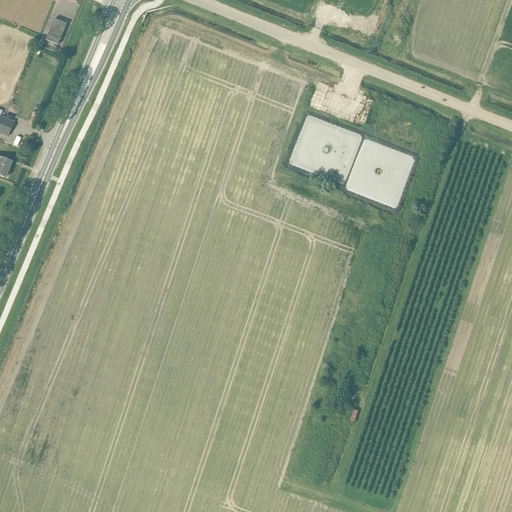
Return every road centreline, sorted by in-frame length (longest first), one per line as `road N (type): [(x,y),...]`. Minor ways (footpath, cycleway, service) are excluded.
road 1 (unclassified): [(511,127),(195,0)]
road 2 (secondary): [(0,282),(121,0)]
